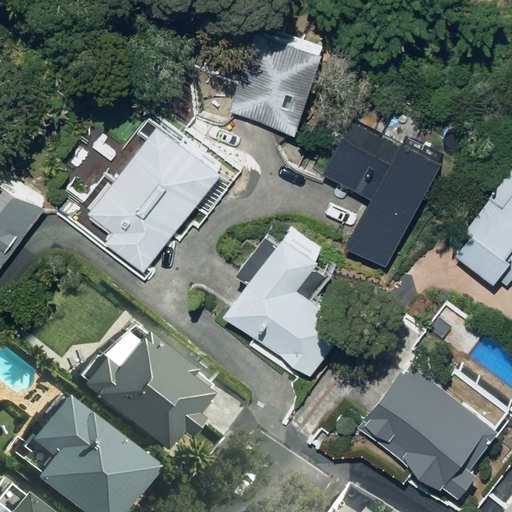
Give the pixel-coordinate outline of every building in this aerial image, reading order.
[(371,38),(300,8),(260,103),(331,133),(371,38)] [(117,224),(104,244),(155,277),(231,159),(141,101),(102,163),(88,155),(70,183),(93,197),(88,206),(117,224)] [(358,102),(324,168),(368,190),(342,241),(389,265),(449,149),(358,102)] [(478,115),(425,105),(420,127),(473,138),(478,115)] [(511,165),(457,251),(511,285),(511,165)] [(0,271),(50,202),(0,166),(0,271)] [(321,245),(288,221),(274,211),(237,262),(252,272),(228,306),(317,370),(349,325),(293,285),(321,245)] [(214,383),(135,326),(86,393),(166,450),(214,383)] [(462,387),(455,396),(407,360),(363,419),(446,481),(461,492),(483,463),(473,456),(502,417),(462,387)] [(60,393),(26,437),(47,454),(32,473),(82,511),(120,511),(155,467),(60,393)] [(4,509),(0,506),(0,511),(52,511),(20,487),(4,509)] [(511,511),(511,497),(502,510),(504,511),(511,511)]
